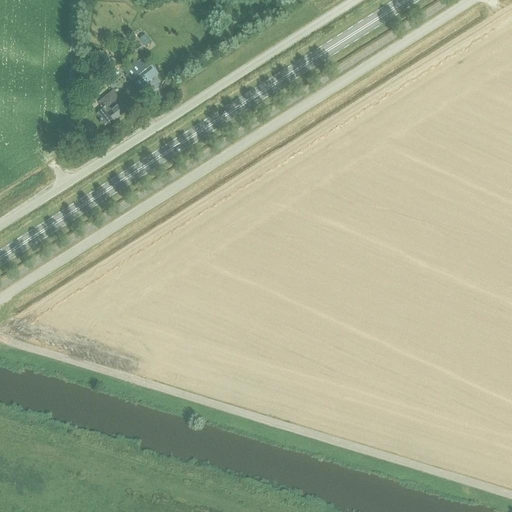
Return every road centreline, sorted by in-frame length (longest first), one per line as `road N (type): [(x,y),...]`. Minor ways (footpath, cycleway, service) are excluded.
road 1 (unclassified): [(0,298),(471,0)]
road 2 (unclassified): [(0,335),(511,494)]
road 3 (primary): [(0,258),(408,0)]
road 4 (unclassified): [(0,225),(355,0)]
